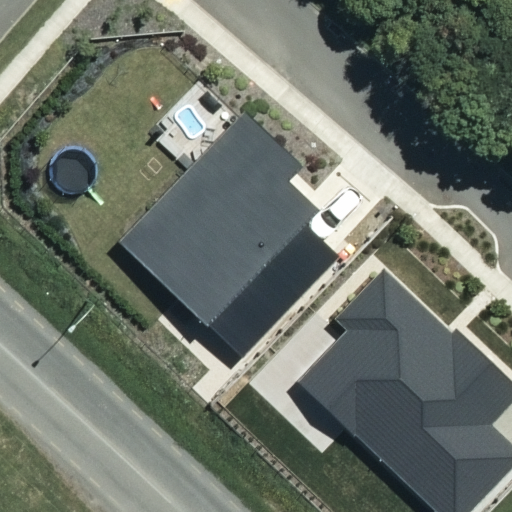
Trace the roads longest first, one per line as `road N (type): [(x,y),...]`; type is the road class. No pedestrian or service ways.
road 1 (residential): [(255,0),(511,220)]
road 2 (tertiary): [(0,340),(183,511)]
